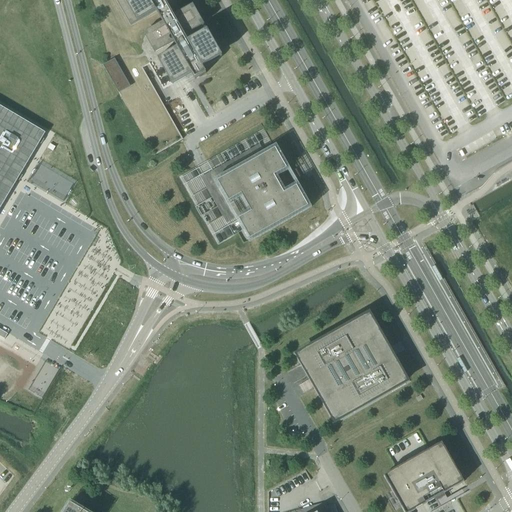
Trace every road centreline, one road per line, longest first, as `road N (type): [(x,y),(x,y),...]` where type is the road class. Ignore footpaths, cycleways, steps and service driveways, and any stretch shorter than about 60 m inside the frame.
road 1 (tertiary): [(56,0),(114,214),(164,273)]
road 2 (tertiary): [(175,256),(140,226),(110,169),(66,0)]
road 3 (tertiary): [(379,242),(511,470)]
road 4 (unclassified): [(439,215),(318,0)]
road 5 (unclassified): [(244,0),(364,214)]
road 6 (unclassified): [(136,337),(14,511)]
road 7 (tertiary): [(182,281),(247,285),(351,237),(379,242)]
road 8 (tertiary): [(364,214),(277,264),(243,273),(191,264)]
road 9 (tertiary): [(511,340),(439,215)]
